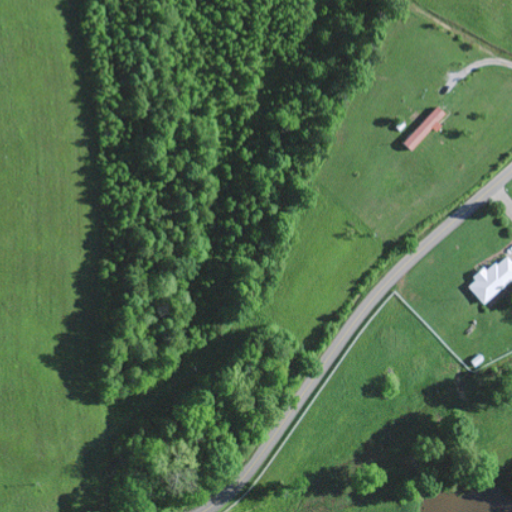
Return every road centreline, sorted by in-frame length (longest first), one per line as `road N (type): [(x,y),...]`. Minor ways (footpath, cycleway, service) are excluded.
road 1 (secondary): [(202,511),(257,460),(388,281),(511,170)]
road 2 (residential): [(511,68),(405,11)]
